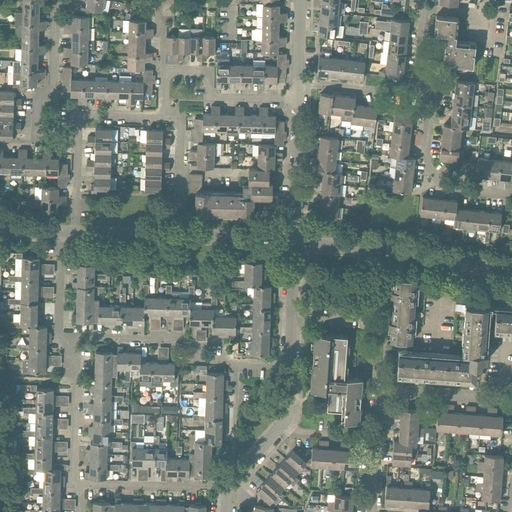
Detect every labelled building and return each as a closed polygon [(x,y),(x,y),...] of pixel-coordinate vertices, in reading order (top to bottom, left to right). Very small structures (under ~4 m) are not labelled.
[(94,10),(102,12),(104,0),(83,0),(87,1),(86,8),(94,10)] [(22,13),(39,13),(39,6),(47,6),(47,2),(22,1),(22,13)] [(320,12),(338,14),(339,3),(321,1),(320,12)] [(287,17),(287,13),(279,13),(279,5),(264,5),(262,5),(262,17),(287,17)] [(64,28),(89,28),(89,16),(92,17),(94,10),(86,8),(81,7),(79,16),(72,16),(72,23),(64,23),(64,28)] [(319,24),(337,26),(338,14),(320,12),(319,24)] [(22,25),(46,26),(46,21),(38,21),(39,13),(22,13),(22,25)] [(434,33),(446,35),(442,64),(453,66),(472,68),(476,43),(468,42),(468,45),(455,43),(456,36),(458,18),(436,15),(434,33)] [(262,29),(279,29),(279,22),(287,22),(287,17),(262,17),(262,29)] [(390,31),(408,33),(409,21),(391,19),(390,31)] [(128,33),(153,33),(153,29),(145,29),(145,21),(129,20),(128,33)] [(317,35),(321,36),(335,37),(337,26),(319,24),(317,35)] [(21,37),(38,37),(38,30),(46,30),(46,26),(22,25),(21,37)] [(71,40),(88,41),(89,28),(64,28),(64,32),(72,32),(71,40)] [(286,37),(278,37),(279,29),(262,29),(261,41),(286,42),(286,37)] [(388,43),(406,45),(408,33),(390,31),(388,43)] [(128,45),(144,45),(145,37),(152,38),(153,33),(128,33),(128,45)] [(173,60),(178,60),(179,36),(166,36),(165,52),(174,52),(173,60)] [(182,52),(190,53),(191,36),(179,36),(178,60),(182,60),(182,52)] [(197,61),(202,61),(203,37),(191,36),(190,53),(197,53),(197,61)] [(21,49),(45,50),(46,45),(38,45),(38,37),(21,37),(21,49)] [(203,37),(202,61),(206,61),(206,53),(214,53),(215,37),(203,37)] [(63,52),(88,52),(88,41),(71,40),(71,47),(63,47),(63,52)] [(277,54),(278,54),(278,46),(286,46),(286,42),(261,41),(261,53),(277,54)] [(387,54),(405,56),(406,45),(388,43),(387,54)] [(127,56),(152,57),(152,53),(144,53),(144,45),(128,45),(127,56)] [(21,61),(37,62),(37,54),(45,54),(45,50),(21,49),(21,61)] [(317,75),(328,76),(330,58),(323,57),(324,52),(319,51),(317,75)] [(71,64),(88,65),(88,52),(63,52),(63,56),(71,56),(71,64)] [(277,67),(277,78),(285,78),(286,68),(288,68),(288,60),(286,59),(286,54),(278,54),(277,54),(277,67)] [(386,65),(404,67),(405,56),(387,54),(386,65)] [(143,70),(144,69),(144,61),(152,62),(152,57),(127,56),(127,69),(143,70)] [(328,76),(340,77),(342,59),(330,58),(328,76)] [(340,77),(351,79),(353,61),(342,59),(340,77)] [(20,73),(45,74),(45,69),(37,69),(37,62),(21,61),(20,73)] [(353,61),(351,79),(363,80),(365,62),(353,61)] [(221,81),(228,82),(228,65),(217,65),(216,89),(221,89),(221,81)] [(236,90),(240,90),(240,66),(228,65),(228,82),(236,82),(236,90)] [(385,72),(379,72),(379,76),(402,79),(404,67),(386,65),(385,72)] [(245,82),(252,82),(253,66),(240,66),(240,90),(245,90),(245,82)] [(260,90),(264,90),(265,66),(253,66),(252,82),(260,82),(260,90)] [(269,83),(277,83),(277,78),(277,67),(265,66),(264,90),(269,90),(269,83)] [(70,92),(71,79),(72,68),(63,68),(63,73),(60,73),(60,81),(62,81),(62,91),(70,92)] [(143,82),(143,94),(151,94),(151,83),(154,84),(154,75),(152,75),(152,70),(144,69),(143,70),(143,82)] [(26,85),(37,86),(37,78),(45,78),(45,74),(20,73),(13,73),(13,92),(14,92),(26,92),(26,85)] [(78,105),(82,105),(83,80),(71,79),(70,92),(70,97),(78,97),(78,105)] [(87,97),(95,97),(95,80),(83,80),(82,105),(87,105),(87,97)] [(102,105),(106,106),(107,81),(95,80),(95,97),(102,98),(102,105)] [(111,98),(119,98),(119,81),(107,81),(106,106),(111,106),(111,98)] [(126,106),(131,106),(131,81),(119,81),(119,98),(126,98),(126,106)] [(135,99),(136,99),(143,99),(143,94),(143,82),(131,81),(131,106),(135,106),(135,99)] [(455,92),(473,95),(474,83),(456,81),(455,92)] [(0,103),(21,104),(21,100),(14,100),(14,92),(13,92),(0,91),(0,103)] [(453,104),(472,106),(473,95),(455,92),(453,104)] [(318,112),(330,113),(333,95),(321,94),(318,112)] [(330,113),(341,115),(343,97),(333,95),(330,113)] [(341,115),(352,116),(352,111),(354,111),(355,105),(355,98),(343,97),(341,115)] [(0,115),(13,116),(13,108),(21,109),(21,104),(0,103),(0,115)] [(452,115),(470,117),(472,106),(453,104),(452,115)] [(351,123),(364,125),(366,107),(355,105),(354,111),(352,111),(352,116),(351,123)] [(203,130),(215,131),(215,107),(211,107),(211,114),(203,114),(203,119),(202,131),(203,130)] [(215,131),(227,131),(227,115),(220,115),(220,107),(215,107),(215,131)] [(227,131),(239,131),(239,107),(235,107),(235,115),(227,115),(227,131)] [(239,131),(251,132),(251,116),(244,115),(244,108),(239,107),(239,131)] [(364,125),(375,126),(377,108),(366,107),(364,125)] [(251,132),(263,132),(263,108),(259,108),(259,116),(251,116),(251,132)] [(275,121),(276,121),(276,116),(268,116),(268,108),(263,108),(263,132),(275,133),(275,121)] [(394,122),(412,124),(413,112),(395,110),(394,122)] [(0,127),(21,128),(21,124),(13,123),(13,116),(0,115),(0,127)] [(450,127),(462,129),(469,129),(470,117),(452,115),(451,126),(450,127)] [(198,143),(203,143),(203,130),(202,131),(203,119),(195,119),(194,129),(192,129),(192,137),(194,138),(194,143),(198,143)] [(283,140),(285,140),(286,140),(286,132),(283,132),(284,121),(276,121),(275,121),(275,133),(274,145),(283,145),(283,140)] [(392,133),(410,136),(412,124),(394,122),(392,133)] [(442,137),(460,139),(462,129),(450,127),(451,126),(443,125),(442,137)] [(0,139),(13,140),(13,132),(21,133),(21,128),(0,127),(0,139)] [(87,141),(111,142),(112,129),(96,129),(95,137),(88,137),(87,141)] [(146,143),(170,144),(170,139),(162,139),(162,131),(146,130),(146,143)] [(391,145),(409,147),(410,136),(392,133),(391,145)] [(319,148),(338,150),(339,138),(320,136),(319,148)] [(441,148),(459,150),(460,139),(442,137),(441,148)] [(95,153),(111,154),(111,142),(87,141),(87,146),(95,146),(95,153)] [(146,155),(162,155),(162,148),(170,148),(170,144),(146,143),(146,155)] [(190,155),(214,156),(214,143),(203,143),(198,143),(198,151),(190,151),(190,155)] [(258,156),(282,157),(282,153),(274,153),(274,145),(258,145),(258,156)] [(402,156),(408,157),(409,147),(391,145),(390,156),(396,157),(402,157),(402,156)] [(318,159),(336,161),(338,150),(319,148),(318,159)] [(459,150),(441,148),(439,160),(457,162),(459,150)] [(0,173),(10,174),(10,157),(3,157),(3,149),(0,149),(0,173)] [(10,174),(22,174),(23,150),(18,150),(18,158),(10,157),(10,174)] [(22,174),(34,175),(34,158),(27,158),(27,150),(23,150),(22,174)] [(34,175),(46,175),(47,151),(42,150),(42,158),(34,158),(34,175)] [(58,175),(59,164),(59,159),(51,159),(51,151),(47,151),(46,175),(58,175)] [(87,165),(111,166),(111,154),(95,153),(95,161),(87,161),(87,165)] [(145,167),(169,168),(169,163),(162,163),(162,155),(146,155),(145,167)] [(213,168),(214,156),(190,155),(190,160),(197,160),(197,168),(213,168)] [(274,170),(274,164),(274,162),(282,162),(282,157),(258,156),(257,168),(269,169),(269,170),(274,170)] [(395,168),(413,170),(415,158),(408,157),(402,156),(402,157),(396,157),(395,168)] [(476,177),(488,178),(490,159),(478,158),(477,165),(472,164),(471,171),(476,172),(476,177)] [(329,172),(335,172),(336,161),(318,159),(316,171),(323,172),(329,173),(329,172)] [(488,178),(499,179),(501,161),(490,159),(488,178)] [(511,180),(511,173),(511,167),(511,162),(501,161),(499,179),(511,180)] [(59,164),(58,175),(58,187),(66,188),(66,182),(69,182),(69,174),(67,174),(67,164),(59,164)] [(94,178),(110,178),(111,166),(87,165),(87,170),(94,170),(94,178)] [(145,179),(161,179),(161,172),(169,172),(169,168),(145,167),(145,179)] [(259,204),(260,199),(260,198),(269,199),(269,194),(272,194),(272,183),(268,183),(269,170),(269,169),(257,168),(249,168),(248,186),(243,185),(243,192),(204,191),(204,193),(201,193),(195,193),(195,213),(238,215),(238,218),(253,219),(253,212),(259,212),(259,204)] [(394,179),(412,181),(413,170),(395,168),(394,179)] [(322,183),(340,185),(342,173),(335,172),(329,172),(329,173),(323,172),(322,183)] [(110,190),(110,178),(94,178),(94,185),(91,185),(91,194),(97,194),(97,190),(110,190)] [(158,194),(164,195),(165,187),(161,187),(161,179),(145,179),(145,191),(158,192),(158,194)] [(394,179),(392,191),(411,193),(412,181),(394,179)] [(321,194),(339,196),(340,185),(322,183),(321,194)] [(345,191),(340,191),(340,202),(343,203),(343,191),(348,191),(348,183),(345,183),(345,191)] [(41,200),(66,200),(66,196),(58,195),(58,188),(42,187),(41,200)] [(320,205),(338,208),(339,196),(321,194),(320,205)] [(420,215),(432,217),(432,216),(434,198),(422,197),(420,215)] [(432,216),(441,218),(443,218),(445,200),(434,198),(432,216)] [(35,212),(57,212),(58,204),(65,205),(66,200),(41,200),(35,199),(35,212)] [(445,218),(454,219),(454,214),(456,214),(456,208),(457,201),(445,200),(443,218),(441,218),(441,223),(444,224),(445,218)] [(338,208),(320,205),(318,217),(336,219),(338,208)] [(453,227),(463,228),(465,228),(467,210),(456,208),(456,214),(454,214),(454,219),(453,227)] [(467,210),(465,228),(463,228),(463,233),(466,234),(467,228),(477,229),(479,211),(467,210)] [(477,229),(486,230),(488,231),(490,212),(479,211),(477,229)] [(490,231),(499,232),(502,214),(490,212),(488,231),(486,230),(485,236),(489,236),(490,231)] [(21,269),(43,269),(43,264),(38,264),(39,257),(22,257),(22,254),(16,253),(16,259),(21,259),(21,269)] [(244,273),(266,274),(266,269),(261,269),(261,262),(245,262),(245,259),(239,259),(239,264),(244,264),(244,273)] [(94,276),(94,274),(94,265),(73,264),(72,270),(77,270),(77,276),(94,276)] [(21,279),(38,280),(38,274),(43,274),(43,269),(21,269),(21,276),(15,276),(15,282),(21,282),(21,279)] [(253,285),(261,285),(261,279),(266,279),(266,274),(244,273),(244,281),(238,281),(238,287),(244,287),(244,286),(253,286),(253,285)] [(77,288),(94,287),(94,280),(100,280),(100,274),(94,274),(94,276),(77,276),(77,282),(72,282),(72,288),(77,288)] [(414,311),(415,295),(416,279),(395,278),(394,291),(391,291),(390,297),(393,297),(392,309),(414,311)] [(21,291),(42,292),(42,287),(38,287),(38,280),(21,279),(21,282),(21,291)] [(253,296),(275,297),(275,292),(270,292),(271,286),(261,285),(253,285),(253,286),(253,296)] [(99,310),(99,305),(99,293),(99,287),(94,287),(77,288),(76,310),(99,310)] [(20,302),(37,303),(38,297),(42,297),(42,292),(21,291),(20,299),(15,299),(14,305),(20,305),(20,302)] [(150,319),(156,319),(157,297),(148,297),(149,291),(143,291),(143,298),(144,298),(144,307),(144,314),(150,314),(150,319)] [(173,320),(179,320),(179,298),(171,298),(172,292),(166,292),(166,298),(168,298),(168,315),(173,315),(173,320)] [(190,316),(190,308),(191,299),(194,299),(194,293),(189,292),(188,298),(179,298),(179,320),(183,320),(183,315),(189,315),(190,316)] [(253,308),(270,308),(270,303),(275,303),(275,297),(253,296),(253,305),(247,305),(247,310),(253,310),(253,308)] [(160,315),(168,315),(168,298),(166,298),(157,297),(156,319),(160,319),(160,315)] [(127,328),(133,328),(133,306),(125,306),(125,300),(120,300),(120,306),(121,306),(120,323),(127,323),(127,328)] [(20,315),(42,315),(42,310),(37,310),(37,303),(20,302),(20,305),(20,315)] [(213,321),(213,316),(214,309),(217,309),(217,302),(211,303),(211,309),(202,308),(201,330),(206,330),(206,325),(212,326),(212,321),(213,321)] [(104,327),(109,327),(110,306),(99,305),(99,310),(98,321),(97,321),(97,323),(104,323),(104,327)] [(488,353),(484,353),(485,338),(488,306),(466,305),(462,352),(469,353),(469,359),(398,354),(396,375),(476,381),(477,372),(487,373),(488,353)] [(114,323),(120,323),(121,306),(120,306),(110,306),(109,327),(114,328),(114,323)] [(133,328),(136,328),(137,328),(137,324),(144,324),(144,314),(144,307),(133,306),(133,328)] [(196,330),(201,330),(202,308),(190,308),(190,316),(189,315),(189,325),(196,325),(196,330)] [(252,320),(274,320),(274,315),(270,315),(270,308),(253,308),(253,310),(252,320)] [(511,309),(496,309),(494,330),(511,331),(511,309)] [(92,321),(97,321),(98,321),(99,310),(76,310),(76,322),(92,323),(92,321)] [(29,326),(37,326),(37,320),(42,320),(42,315),(20,315),(20,322),(14,322),(14,328),(20,328),(20,326),(29,326)] [(219,337),(224,337),(224,316),(213,316),(213,321),(212,321),(212,326),(212,333),(219,333),(219,337)] [(224,316),(224,337),(229,338),(229,333),(236,333),(236,317),(224,316)] [(252,331),(269,331),(269,325),(274,325),(274,320),(252,320),(252,327),(246,327),(246,333),(252,333),(252,331)] [(29,338),(51,338),(51,333),(46,333),(46,326),(37,326),(29,326),(29,338)] [(269,331),(252,331),(252,333),(252,343),(274,343),(274,338),(269,338),(269,331)] [(359,422),(361,391),(362,378),(354,377),(354,375),(350,374),(350,369),(345,369),(347,336),(314,334),(310,390),(325,391),(325,388),(328,389),(327,409),(341,410),(340,423),(344,424),(344,421),(359,422)] [(29,348),(46,349),(46,343),(51,343),(51,338),(29,338),(29,345),(23,345),(23,351),(29,351),(29,348)] [(252,343),(252,350),(246,350),(246,356),(252,356),(252,354),(269,355),(269,348),(273,348),(274,343),(252,343)] [(159,346),(159,359),(168,359),(169,346),(159,346)] [(28,360),(50,361),(50,356),(46,356),(46,349),(29,348),(29,351),(28,360)] [(117,369),(117,370),(117,373),(125,373),(125,376),(130,376),(130,370),(128,370),(128,353),(122,353),(123,348),(117,348),(117,354),(117,369)] [(128,353),(128,370),(130,370),(130,376),(125,376),(125,382),(130,382),(130,378),(139,378),(139,370),(139,362),(141,362),(141,358),(141,349),(135,349),(135,353),(128,353)] [(117,370),(117,369),(117,354),(112,354),(112,353),(95,352),(95,370),(117,370)] [(147,387),(150,387),(151,363),(145,363),(145,358),(141,358),(141,362),(139,362),(139,370),(139,380),(139,387),(140,387),(140,391),(147,391),(147,387)] [(162,380),(163,380),(163,359),(158,359),(158,363),(151,363),(150,387),(156,387),(156,386),(162,386),(162,380)] [(163,380),(170,381),(170,386),(178,387),(178,369),(174,369),(175,364),(168,363),(168,359),(163,359),(163,380)] [(29,375),(29,374),(29,372),(45,373),(45,366),(50,366),(50,361),(28,360),(28,368),(22,368),(22,375),(29,375)] [(94,386),(112,387),(117,387),(117,373),(117,370),(95,370),(94,386)] [(206,385),(228,385),(228,380),(223,380),(223,374),(207,373),(207,370),(201,370),(200,375),(206,375),(206,385)] [(37,401),(58,401),(58,396),(53,396),(54,389),(37,389),(37,385),(31,385),(31,391),(37,391),(37,401)] [(205,395),(223,396),(223,391),(227,391),(228,385),(206,385),(206,393),(199,393),(199,398),(205,398),(205,395)] [(111,399),(111,396),(112,387),(94,386),(90,386),(90,391),(94,392),(94,398),(111,399)] [(205,407),(227,408),(227,403),(222,403),(223,396),(205,395),(205,398),(205,407)] [(89,410),(111,410),(111,402),(117,402),(117,397),(111,396),(111,399),(94,398),(94,404),(89,404),(89,410)] [(36,411),(53,411),(53,406),(58,406),(58,401),(37,401),(36,408),(30,408),(30,413),(36,414),(36,411)] [(436,430),(447,431),(449,405),(444,405),(444,412),(438,412),(436,430)] [(447,431),(458,432),(460,413),(453,413),(454,406),(449,405),(447,431)] [(205,418),(222,419),(222,413),(227,413),(227,408),(205,407),(205,415),(199,415),(199,421),(205,421),(205,418)] [(458,432),(469,433),(471,407),(466,407),(465,414),(460,413),(458,432)] [(469,433),(480,433),(481,415),(475,415),(476,407),(471,407),(469,433)] [(480,433),(491,434),(493,409),(488,408),(487,416),(481,415),(480,433)] [(400,420),(418,421),(419,415),(425,415),(425,411),(401,409),(400,420)] [(491,434),(501,435),(502,435),(503,417),(497,416),(497,409),(493,409),(491,434)] [(111,422),(111,419),(111,410),(89,410),(89,414),(94,414),(93,422),(111,422)] [(36,424),(57,425),(57,419),(53,419),(53,411),(36,411),(36,414),(36,424)] [(132,413),(132,422),(144,422),(145,414),(132,413)] [(204,430),(226,431),(226,426),(222,426),(222,419),(205,418),(205,421),(204,430)] [(89,431),(110,432),(110,425),(116,425),(116,419),(111,419),(111,422),(93,422),(93,427),(89,427),(89,431)] [(399,431),(424,433),(424,429),(418,428),(418,421),(400,420),(399,431)] [(35,435),(52,435),(53,429),(57,429),(57,425),(36,424),(36,431),(29,431),(29,436),(36,436),(35,435)] [(204,441),(212,442),(221,443),(222,436),(226,436),(226,431),(204,430),(204,441)] [(93,443),(110,442),(110,432),(89,431),(88,437),(93,437),(93,443)] [(398,442),(412,443),(417,444),(417,436),(423,437),(424,433),(399,431),(399,441),(398,441),(398,442)] [(35,446),(57,446),(57,441),(52,441),(52,435),(35,435),(36,436),(35,446)] [(189,459),(211,458),(212,442),(204,441),(195,441),(189,441),(189,459)] [(311,465),(322,466),(323,442),(319,441),(318,448),(312,448),(311,459),(303,459),(306,462),(303,466),(311,466),(311,465)] [(393,452),(417,454),(418,450),(411,449),(412,443),(398,442),(398,441),(394,441),(393,452)] [(86,455),(107,455),(107,448),(115,448),(116,442),(110,442),(93,443),(90,443),(90,450),(86,450),(86,455)] [(138,469),(144,470),(144,448),(136,448),(136,442),(131,442),(130,448),(132,448),(131,465),(138,465),(138,469)] [(165,470),(167,458),(167,449),(159,449),(159,443),(153,442),(153,448),(156,449),(156,465),(161,466),(161,470),(165,470)] [(322,466),(333,467),(334,450),(328,449),(329,442),(323,442),(322,466)] [(333,467),(344,468),(345,443),(341,443),(340,450),(334,450),(333,467)] [(345,443),(344,468),(355,469),(356,451),(350,450),(350,443),(345,443)] [(35,458),(52,458),(52,451),(56,452),(57,446),(35,446),(35,454),(29,454),(28,459),(35,459),(35,458)] [(148,465),(156,465),(156,449),(153,448),(144,448),(144,470),(148,470),(148,465)] [(299,471),(303,466),(306,462),(303,459),(302,459),(292,450),(285,458),(299,471)] [(189,480),(189,475),(189,459),(181,458),(182,453),(176,452),(176,459),(178,459),(178,475),(184,475),(183,480),(189,480)] [(392,463),(410,465),(410,464),(412,464),(413,458),(417,458),(417,454),(393,452),(392,463)] [(90,466),(107,467),(107,455),(86,455),(85,460),(90,460),(90,466)] [(477,466),(502,468),(503,456),(484,455),(484,462),(478,461),(477,466)] [(47,469),(56,469),(56,464),(52,464),(52,458),(35,458),(35,459),(35,469),(44,469),(44,470),(47,470),(47,469)] [(171,475),(178,475),(178,459),(176,459),(167,458),(165,470),(165,480),(171,480),(171,475)] [(189,459),(189,475),(194,475),(194,476),(211,477),(211,458),(189,459)] [(291,479),(299,471),(285,458),(277,467),(291,479)] [(107,467),(90,466),(90,473),(85,472),(85,478),(106,479),(112,479),(113,470),(113,465),(107,467)] [(483,477),(501,478),(502,468),(477,466),(477,470),(483,471),(483,477)] [(284,487),(291,479),(277,467),(270,474),(284,487)] [(44,482),(65,482),(65,476),(61,476),(61,469),(56,469),(47,469),(47,470),(44,470),(44,482)] [(432,470),(432,482),(442,483),(443,470),(432,470)] [(277,495),(284,487),(270,474),(263,482),(277,495)] [(476,487),(500,489),(501,478),(483,477),(482,484),(476,483),(476,487)] [(385,504),(396,505),(397,487),(390,486),(390,480),(387,480),(385,504)] [(396,505),(406,506),(408,481),(404,481),(403,487),(397,487),(396,505)] [(406,506),(417,507),(419,489),(412,488),(412,482),(408,481),(406,506)] [(44,492),(60,492),(60,486),(65,486),(65,482),(44,482),(44,488),(37,488),(37,494),(44,494),(44,492)] [(263,507),(270,507),(270,503),(277,495),(263,482),(256,491),(263,499),(263,507)] [(419,489),(417,507),(428,508),(430,483),(426,483),(425,489),(419,489)] [(481,492),(481,499),(499,500),(500,489),(476,487),(475,491),(481,492)] [(43,503),(64,504),(65,499),(60,499),(60,492),(44,492),(44,494),(43,503)] [(327,506),(352,508),(353,497),(334,496),(334,502),(328,502),(327,506)] [(125,511),(127,503),(120,503),(120,498),(115,498),(115,504),(114,511),(125,511)] [(125,511),(137,511),(138,499),(133,499),(133,503),(127,503),(125,511)] [(149,511),(150,504),(143,504),(143,499),(138,499),(137,511),(149,511)] [(160,511),(161,500),(156,499),(156,504),(150,504),(149,511),(160,511)] [(171,511),(172,504),(166,504),(166,500),(161,500),(160,511),(171,511)] [(171,511),(183,511),(184,506),(184,500),(179,500),(179,505),(172,504),(171,511)] [(92,511),(114,511),(115,504),(110,504),(110,502),(93,502),(92,511)] [(59,511),(60,509),(64,509),(64,504),(43,503),(43,511),(37,511),(36,511),(59,511)]
